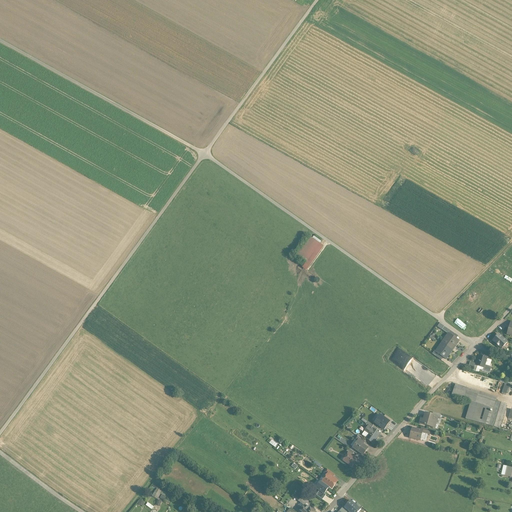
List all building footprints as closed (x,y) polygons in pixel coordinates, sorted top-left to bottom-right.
[(309,238),(296,255),(306,262),(309,265),(322,247),(319,245),(312,240),(309,238)] [(449,331),(440,324),(438,327),(447,334),(449,331)] [(458,337),(449,331),(447,334),(448,334),(456,340),(458,337)] [(448,334),(442,343),(452,351),(459,342),(456,340),(448,334)] [(507,343),(499,335),(493,341),(501,349),(507,343)] [(452,351),(442,343),(436,352),(435,352),(443,358),(446,360),(452,351)] [(399,359),(404,352),(400,349),(395,356),(399,359)] [(443,358),(435,352),(436,352),(435,352),(433,355),(441,361),(443,358)] [(487,359),(479,356),(476,365),(475,366),(477,366),(484,368),(483,371),(489,373),(491,368),(489,367),(485,366),(487,360),(487,359)] [(476,365),(470,363),(469,366),(475,368),(474,371),(478,373),(479,370),(476,369),(477,366),(475,366),(476,365)] [(511,383),(500,379),(499,381),(505,383),(501,394),(506,395),(506,394),(508,395),(511,387),(511,383)] [(497,398),(455,385),(451,396),(471,402),(484,406),(493,409),(495,402),(497,398)] [(484,406),(471,402),(465,419),(479,423),(480,420),(483,409),(484,406)] [(506,406),(495,402),(493,409),(488,426),(499,429),(506,406)] [(479,423),(488,426),(493,409),(484,406),(483,409),(485,409),(482,421),(480,420),(479,423)] [(432,416),(426,414),(424,420),(421,419),(419,424),(433,428),(434,425),(435,425),(438,418),(438,417),(432,416)] [(374,423),(384,430),(387,425),(389,422),(383,418),(380,416),(374,423)] [(392,421),(385,416),(383,418),(389,422),(387,425),(389,426),(392,421)] [(371,428),(368,426),(368,427),(365,431),(369,434),(366,438),(365,439),(373,444),(380,434),(371,428)] [(421,431),(412,429),(410,438),(420,441),(420,440),(422,433),(422,432),(421,431)] [(362,445),(358,442),(357,442),(353,448),(363,455),(368,449),(362,445)] [(352,456),(349,454),(348,454),(343,461),(351,467),(357,460),(352,456)] [(334,475),(327,470),(324,473),(328,475),(332,478),(334,475)] [(332,478),(328,475),(322,483),(328,488),(331,490),(337,481),(332,478)] [(324,494),(328,488),(322,483),(320,482),(316,488),(319,491),(324,494)] [(158,486),(152,495),(158,498),(159,497),(162,490),(163,489),(158,486)] [(167,493),(162,490),(159,497),(164,499),(167,493)] [(324,494),(319,491),(316,495),(322,500),(326,495),(324,494)] [(301,497),(296,493),(293,498),(298,501),(301,497)] [(305,500),(301,497),(298,501),(304,506),(306,504),(308,506),(310,504),(306,500),(305,500)] [(359,511),(361,510),(360,510),(355,505),(350,501),(344,508),(348,511),(359,511)]
